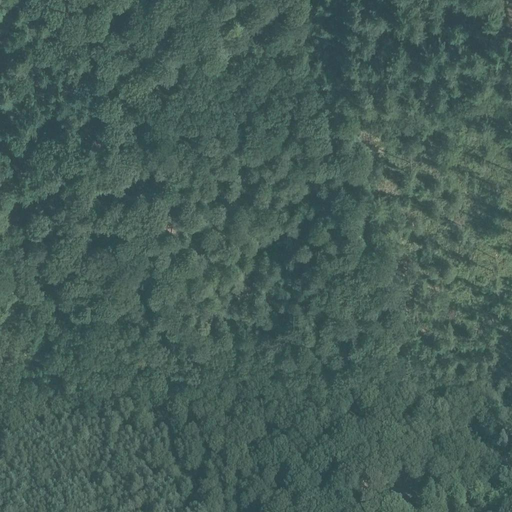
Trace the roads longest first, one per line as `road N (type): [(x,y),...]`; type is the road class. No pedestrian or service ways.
road 1 (track): [(0,189),(132,143),(511,85)]
road 2 (track): [(132,143),(181,429),(217,511)]
road 3 (track): [(132,143),(107,0)]
